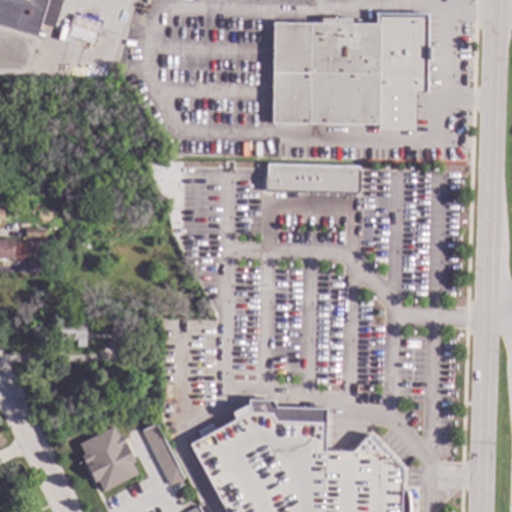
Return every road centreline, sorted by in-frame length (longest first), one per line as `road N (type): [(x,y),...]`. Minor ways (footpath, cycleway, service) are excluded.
road 1 (primary): [(493,16),(479,511)]
road 2 (residential): [(0,387),(62,511)]
